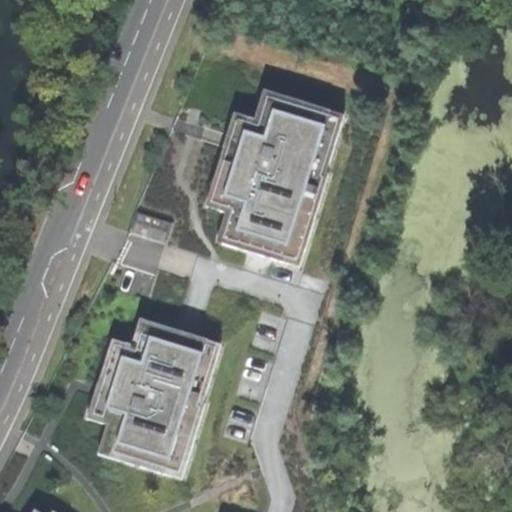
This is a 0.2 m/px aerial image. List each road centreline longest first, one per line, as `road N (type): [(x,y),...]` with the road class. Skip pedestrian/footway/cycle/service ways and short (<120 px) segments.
road 1 (track): [(339,511),(314,433),(395,146),(412,62),(405,0)]
road 2 (secondary): [(155,0),(0,384)]
